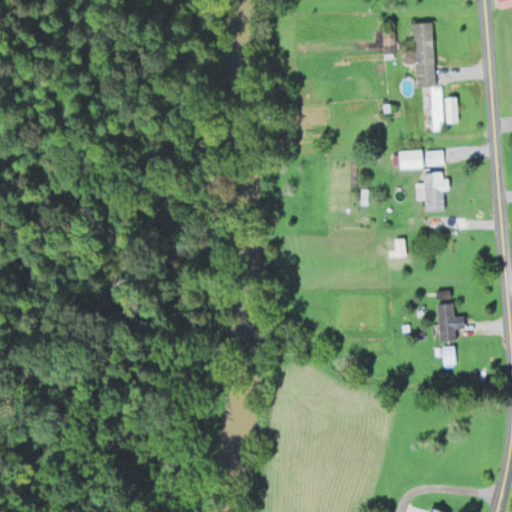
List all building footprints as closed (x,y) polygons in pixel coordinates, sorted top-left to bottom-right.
[(419,81),(437,80),(432,19),(414,21),(419,81)] [(384,51),(395,51),(395,28),(384,28),(384,51)] [(431,83),(443,83),(445,127),(434,127),(431,83)] [(382,101),(389,100),(391,109),(383,110),(382,101)] [(402,148),(421,147),(421,166),(402,166),(402,148)] [(444,150),(428,150),(428,163),(444,163),(444,150)] [(426,170),(444,169),(446,208),(427,209),(426,170)] [(386,225),(387,236),(394,236),(394,225),(386,225)] [(436,231),(446,230),(449,264),(439,265),(436,231)] [(436,301),(455,300),(459,338),(439,339),(436,301)] [(443,346),(456,345),(456,357),(443,358),(443,346)]
